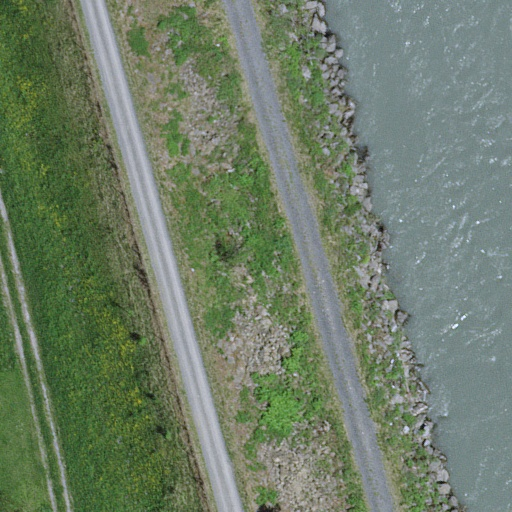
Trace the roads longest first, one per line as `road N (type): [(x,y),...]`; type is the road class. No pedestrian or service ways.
road 1 (track): [(384,511),(239,0)]
road 2 (track): [(94,0),(232,511)]
road 3 (track): [(0,242),(61,511)]
